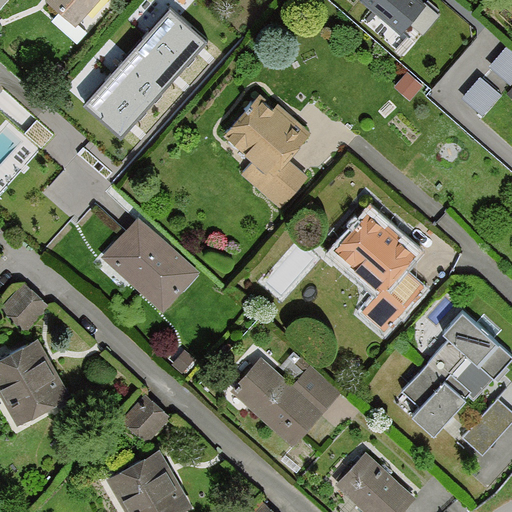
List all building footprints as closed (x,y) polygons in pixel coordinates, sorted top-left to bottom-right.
[(0,0),(0,11),(10,0),(0,0)] [(98,0),(50,0),(49,2),(75,26),(98,0)] [(445,14),(428,0),(361,0),(403,36),(413,25),(425,36),(445,14)] [(171,10),(83,107),(121,141),(209,44),(171,10)] [(494,63),(511,78),(511,41),(494,63)] [(408,70),(400,80),(411,90),(419,80),(408,70)] [(468,95),(488,109),(504,88),(484,73),(468,95)] [(274,108),(259,95),(228,131),(257,157),(244,171),(280,203),(305,175),(283,156),(306,130),(277,105),(274,108)] [(0,124),(10,114),(0,104),(0,124)] [(384,326),(421,285),(400,267),(416,249),(371,210),(337,248),(383,288),(365,309),(384,326)] [(139,213),(102,254),(163,310),(201,268),(139,213)] [(49,304),(23,282),(1,307),(27,329),(49,304)] [(511,358),(511,352),(464,309),(445,330),(452,336),(404,389),(422,404),(414,413),(434,432),(472,389),(452,371),(469,353),(495,376),(511,358)] [(70,393),(38,335),(0,355),(0,390),(17,422),(70,393)] [(186,349),(175,361),(183,369),(194,357),(186,349)] [(262,355),(232,388),(294,443),(341,390),(311,363),(293,382),(262,355)] [(170,413),(146,393),(124,419),(148,439),(170,413)] [(511,422),(511,409),(499,398),(464,436),(483,453),(511,422)] [(176,511),(192,503),(159,446),(107,476),(128,511),(176,511)] [(400,511),(416,494),(366,449),(336,483),(369,511),(400,511)] [(276,511),(266,502),(256,511),(276,511)]
